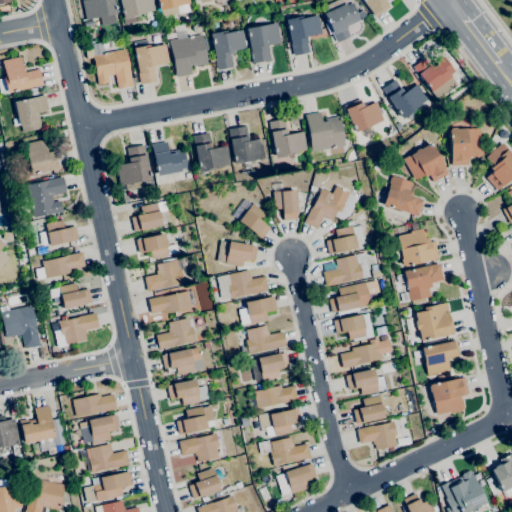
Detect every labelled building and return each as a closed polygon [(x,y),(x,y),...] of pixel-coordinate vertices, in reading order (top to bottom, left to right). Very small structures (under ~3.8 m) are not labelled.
[(107,21),(105,16),(85,20),(81,1),(85,0),(113,0),(116,13),(112,14),(113,20),(107,21)] [(125,24),(124,20),(122,20),(118,0),(150,0),(153,11),(139,14),(139,16),(137,17),(138,21),(125,24)] [(168,15),(167,9),(158,11),(155,0),(188,0),(189,4),(176,7),(177,13),(168,15)] [(335,43),(322,14),(324,13),(321,7),(337,0),(342,0),(344,4),(345,4),(345,6),(351,3),(359,21),(345,27),(349,37),(335,43)] [(374,18),(360,0),(383,0),(389,7),(374,18)] [(360,19),(357,14),(362,10),(365,16),(360,19)] [(292,56),(284,19),(298,16),(298,17),(300,16),(301,18),(316,15),(320,34),(305,37),(308,53),(292,56)] [(252,64),(244,29),(275,23),(280,43),(266,46),(269,60),(252,64)] [(215,70),(214,61),(213,61),(209,33),(224,31),(224,33),(242,30),(244,49),(229,52),(230,58),(231,68),(215,70)] [(175,78),(168,41),(201,35),(205,53),(206,53),(207,59),(206,59),(207,64),(192,67),(191,65),(188,65),(190,75),(175,78)] [(125,87),(117,89),(113,74),(107,76),(108,82),(97,85),(92,56),(93,56),(90,45),(100,43),(103,53),(124,49),(127,65),(132,86),(125,87)] [(139,84),(137,73),(136,73),(132,48),(148,45),(149,47),(164,44),(167,63),(156,65),(157,68),(153,68),(152,65),(151,65),(152,70),(153,70),(155,82),(139,84)] [(0,92),(0,78),(3,78),(1,68),(2,68),(0,61),(19,57),(22,73),(38,69),(41,85),(15,91),(11,92),(5,93),(5,92),(0,92)] [(437,100),(431,92),(422,81),(421,81),(418,77),(418,76),(411,67),(424,58),(430,66),(443,57),(454,72),(449,76),(456,85),(437,100)] [(401,119),(387,99),(380,89),(394,80),(399,88),(403,93),(416,84),(427,100),(426,100),(429,105),(424,108),(421,105),(416,109),(415,107),(413,108),(415,110),(401,119)] [(29,96),(28,92),(27,89),(35,88),(36,95),(29,96)] [(21,132),(20,126),(18,126),(13,102),(44,95),(47,110),(37,112),(41,128),(21,132)] [(366,139),(362,130),(354,133),(342,106),(359,99),(360,102),(361,102),(363,107),(375,102),(383,121),(370,126),(374,135),(366,139)] [(311,152),(304,115),(319,112),(320,120),(338,116),(344,146),(311,152)] [(274,158),(267,122),(283,119),(286,135),(302,132),(305,150),(298,152),(298,153),(290,154),(290,156),(274,158)] [(398,129),(395,125),(400,121),(403,126),(398,129)] [(233,164),(226,129),(245,126),(247,141),(261,139),(264,159),(233,164)] [(450,166),(450,158),(449,158),(447,130),(449,128),(454,128),(455,129),(465,128),(465,129),(478,128),(482,155),(480,155),(480,157),(468,157),(468,160),(466,160),(467,165),(450,166)] [(198,173),(193,146),(191,136),(207,133),(209,143),(210,149),(226,146),(230,165),(222,166),(223,167),(216,169),(215,167),(213,168),(214,169),(198,173)] [(30,175),(23,144),(43,139),(45,148),(47,147),(48,152),(54,151),(58,169),(55,169),(34,174),(30,175)] [(156,176),(152,154),(150,145),(165,142),(167,152),(183,149),(186,169),(180,170),(180,172),(156,176)] [(432,182),(427,175),(423,178),(422,175),(413,181),(400,159),(413,152),(413,151),(416,149),(418,149),(429,143),(443,167),(442,168),(446,174),(432,182)] [(511,176),(496,191),(484,178),(490,173),(491,172),(489,169),(491,167),(487,162),(488,161),(484,158),(489,153),(486,150),(490,144),(494,149),(501,143),(506,149),(510,154),(511,154),(511,176)] [(116,165),(127,163),(126,158),(127,158),(125,149),(143,145),(145,156),(150,179),(118,186),(116,173),(114,166),(116,165)] [(314,192),(308,190),(313,174),(318,175),(314,192)] [(416,216),(407,213),(407,214),(381,206),(386,190),(388,184),(387,183),(389,176),(410,182),(408,191),(411,192),(410,196),(414,198),(421,200),(416,216)] [(32,219),(24,186),(61,177),(65,192),(50,195),(52,202),(58,201),(61,212),(32,219)] [(315,229),(302,223),(310,207),(311,207),(319,192),(318,191),(319,189),(330,194),(335,186),(349,193),(343,205),(339,213),(338,212),(335,217),(333,216),(331,221),(325,218),(325,219),(321,217),(315,229)] [(511,220),(508,223),(500,210),(503,208),(511,203),(506,193),(511,189),(511,220)] [(282,221),(281,214),(280,209),(272,210),(271,192),(294,190),(296,213),(295,213),(296,220),(282,221)] [(261,239),(237,221),(230,216),(243,199),(250,205),(251,203),(265,214),(260,221),(269,228),(261,239)] [(133,231),(129,218),(135,216),(141,214),(139,207),(156,203),(164,202),(166,211),(160,213),(161,218),(159,218),(161,226),(139,231),(139,230),(133,231)] [(47,246),(46,239),(45,239),(44,234),(46,233),(46,232),(44,232),(42,231),(36,232),(35,226),(41,224),(41,225),(44,225),(44,224),(61,220),(63,229),(74,226),(77,240),(71,241),(47,246)] [(327,254),(324,241),(329,240),(336,239),(334,230),(351,226),(351,228),(360,226),(362,238),(354,240),(356,248),(333,253),(327,254)] [(400,267),(399,259),(400,259),(397,250),(399,249),(395,234),(421,228),(422,231),(423,233),(424,238),(427,238),(428,242),(429,242),(429,243),(433,242),(437,258),(431,259),(431,260),(400,267)] [(11,242),(2,240),(3,232),(12,234),(11,242)] [(151,260),(149,251),(137,254),(134,240),(140,239),(164,234),(165,241),(167,240),(168,246),(176,244),(177,252),(167,255),(168,256),(151,260)] [(0,267),(0,241),(3,244),(0,248),(0,250),(8,257),(0,267)] [(241,267),(223,265),(223,263),(215,262),(218,241),(227,243),(227,242),(250,245),(250,246),(255,247),(253,261),(248,260),(248,261),(242,260),(241,267)] [(37,255),(35,248),(48,246),(49,252),(37,255)] [(36,281),(33,270),(41,268),(40,262),(65,256),(65,255),(80,252),(84,267),(71,270),(72,273),(36,281)] [(324,287),(321,272),(334,269),(333,266),(335,266),(334,260),(364,253),(369,277),(362,278),(357,280),(357,279),(341,282),(342,283),(324,287)] [(146,292),(143,277),(156,274),(155,271),(156,271),(155,265),(162,263),(161,261),(174,258),(174,260),(175,260),(178,270),(181,269),(184,283),(179,285),(179,283),(163,287),(163,288),(146,292)] [(407,302),(405,293),(406,293),(401,271),(427,266),(428,266),(438,263),(442,280),(429,283),(430,287),(427,288),(428,297),(407,302)] [(219,300),(215,277),(226,275),(226,274),(247,270),(248,276),(249,276),(250,279),(263,276),(266,291),(249,295),(249,294),(233,298),(234,298),(229,299),(228,298),(219,300)] [(366,286),(365,281),(374,278),(375,283),(366,286)] [(337,315),(336,311),(330,313),(327,300),(331,299),(329,293),(336,291),(337,297),(338,297),(336,289),(365,282),(370,305),(358,308),(358,311),(337,315)] [(62,310),(60,302),(58,302),(57,297),(49,298),(47,290),(57,288),(57,287),(74,283),(76,291),(82,290),(82,291),(87,289),(90,303),(84,304),(84,305),(62,310)] [(369,295),(368,286),(376,284),(378,293),(369,295)] [(163,315),(162,311),(150,314),(146,300),(161,296),(162,297),(187,291),(192,290),(196,304),(190,306),(190,307),(163,315)] [(240,325),(237,310),(245,308),(243,303),(272,296),(275,310),(270,311),(264,312),(266,321),(249,325),(249,324),(240,325)] [(419,341),(416,330),(414,330),(412,321),(414,321),(413,313),(422,311),(421,308),(444,303),(444,304),(445,304),(447,311),(446,311),(448,317),(449,317),(453,333),(449,334),(449,335),(419,341)] [(23,349),(20,335),(4,338),(0,320),(0,311),(30,306),(39,346),(23,349)] [(56,348),(50,323),(57,322),(56,321),(60,320),(60,317),(66,316),(67,320),(77,317),(76,317),(94,313),(97,328),(85,331),(85,333),(83,334),(85,340),(65,345),(66,346),(56,348)] [(348,340),(346,332),(340,333),(335,334),(332,321),(337,319),(337,320),(361,314),(362,322),(364,322),(364,326),(363,328),(365,337),(348,340)] [(157,350),(154,335),(167,332),(166,329),(168,329),(166,323),(187,318),(189,328),(191,327),(195,342),(190,343),(190,342),(174,345),(174,346),(157,350)] [(247,355),(244,340),(246,340),(244,330),(265,325),(266,332),(267,331),(268,335),(281,332),(285,346),(268,350),(267,349),(251,353),(252,354),(247,355)] [(377,336),(376,329),(382,327),(384,334),(377,336)] [(341,369),(338,354),(350,351),(349,348),(368,344),(368,341),(377,339),(377,342),(387,340),(388,344),(389,344),(390,348),(389,348),(390,353),(381,355),(382,359),(356,365),(356,366),(341,369)] [(426,376),(423,363),(421,363),(420,357),(421,357),(420,348),(455,341),(458,356),(455,357),(455,356),(445,358),(448,371),(426,376)] [(176,375),(174,368),(173,368),(174,371),(163,374),(159,356),(166,354),(188,349),(198,347),(200,359),(202,369),(193,371),(193,372),(176,375)] [(254,382),(249,361),(256,359),(256,358),(278,353),(279,354),(285,353),(288,366),(277,369),(279,377),(261,381),(261,380),(254,382)] [(360,396),(359,388),(353,389),(353,388),(346,390),(343,376),(349,375),(349,374),(372,369),(374,377),(375,378),(381,376),(384,389),(376,390),(377,392),(360,396)] [(454,418),(453,413),(448,414),(448,412),(434,415),(429,392),(428,393),(426,385),(457,378),(457,379),(463,378),(467,394),(461,395),(461,396),(458,397),(458,399),(460,399),(462,409),(460,410),(461,411),(459,412),(460,417),(454,418)] [(181,406),(179,398),(175,399),(175,398),(168,400),(165,386),(171,385),(171,384),(194,379),(195,387),(197,387),(197,388),(204,386),(207,399),(198,401),(198,402),(181,406)] [(256,409),(252,392),(280,385),(281,389),(293,386),(296,401),(281,404),(280,403),(256,409)] [(89,416),(74,419),(70,400),(91,396),(98,394),(99,397),(111,394),(115,409),(97,413),(97,414),(89,416)] [(354,424),(351,411),(357,409),(356,408),(362,407),(360,399),(378,395),(379,403),(380,403),(380,405),(382,406),(383,410),(381,411),(383,418),(361,423),(360,422),(354,424)] [(23,444),(19,425),(18,421),(26,419),(26,421),(34,419),(32,409),(46,406),(53,438),(23,444)] [(177,435),(174,422),(179,421),(179,420),(185,419),(184,410),(201,407),(201,408),(209,406),(211,419),(205,420),(206,425),(206,429),(182,433),(182,434),(177,435)] [(273,436),(271,427),(265,428),(265,431),(260,432),(257,415),(267,413),(269,423),(268,414),(292,409),(291,409),(297,408),(300,422),(294,423),(288,424),(290,433),(273,436)] [(0,447),(0,415),(2,415),(4,421),(13,419),(18,444),(0,447)] [(89,420),(108,415),(108,417),(115,415),(118,428),(112,430),(107,432),(109,439),(86,444),(84,437),(87,436),(89,435),(87,434),(86,429),(87,427),(86,420),(89,420)] [(388,451),(387,448),(374,451),(373,445),(372,445),(371,441),(358,444),(355,429),(372,426),(387,423),(387,422),(392,421),(395,436),(393,436),(395,446),(393,446),(393,450),(388,451)] [(196,463),(195,457),(194,457),(193,453),(180,456),(176,442),(194,438),(194,439),(209,435),(209,434),(214,433),(217,446),(223,445),(225,455),(219,456),(217,448),(215,448),(217,458),(196,463)] [(272,468),(268,453),(271,452),(268,443),(289,437),(291,443),(292,443),(293,446),(305,443),(309,458),(272,468)] [(53,449),(52,439),(37,441),(38,451),(53,449)] [(85,452),(87,451),(87,449),(108,444),(109,451),(110,450),(111,454),(124,451),(127,465),(110,469),(110,468),(95,471),(95,472),(90,474),(85,452)] [(500,493),(488,468),(499,463),(498,460),(511,453),(511,455),(511,488),(511,489),(510,488),(500,493)] [(290,494),(288,487),(287,487),(283,472),(304,465),(304,466),(311,464),(315,477),(309,479),(304,481),(307,489),(290,494)] [(191,499),(187,486),(192,484),(192,483),(198,481),(195,474),(211,468),(214,475),(215,477),(216,477),(218,481),(217,482),(219,490),(198,498),(197,497),(191,499)] [(466,511),(444,511),(443,509),(446,507),(443,501),(446,500),(439,486),(447,482),(458,477),(459,478),(460,476),(460,474),(466,471),(469,472),(470,472),(477,486),(478,486),(481,493),(480,493),(485,503),(478,507),(479,507),(471,511),(471,510),(466,511)] [(95,502),(90,479),(98,477),(98,478),(128,472),(130,485),(119,487),(121,496),(120,496),(121,499),(115,500),(115,498),(95,502)] [(39,511),(23,511),(25,507),(24,507),(31,478),(63,485),(57,511),(48,509),(47,511),(43,511),(44,508),(41,507),(39,511)] [(279,496),(274,480),(281,478),(286,494),(279,496)] [(0,511),(0,479),(5,479),(6,486),(7,486),(11,511),(0,511)] [(21,508),(15,506),(16,500),(17,500),(20,493),(25,495),(21,508)] [(407,511),(404,506),(404,505),(401,500),(414,493),(417,499),(420,504),(427,500),(433,511),(407,511)] [(196,511),(195,508),(210,503),(226,498),(226,497),(231,495),(235,509),(242,506),(243,511),(196,511)] [(93,511),(93,507),(100,506),(99,506),(120,501),(122,507),(123,507),(123,510),(137,507),(138,511),(93,511)] [(68,511),(62,509),(64,503),(70,505),(68,511)] [(375,510),(375,511),(393,511),(390,503),(375,510)]
